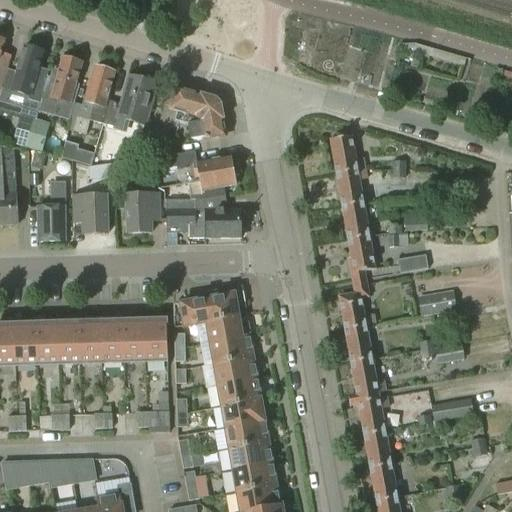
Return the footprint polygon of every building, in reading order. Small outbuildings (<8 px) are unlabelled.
[(0,97),(0,104),(27,112),(26,116),(36,119),(39,106),(37,105),(47,73),(37,70),(42,54),(38,52),(37,49),(30,47),(26,49),(23,48),(15,76),(10,93),(6,92),(5,99),(0,97)] [(61,59),(49,100),(69,106),(81,65),(77,64),(75,60),(68,58),(65,60),(61,59)] [(75,106),(67,133),(95,140),(114,74),(111,73),(108,69),(101,67),(98,69),(94,68),(84,104),(83,103),(81,107),(75,106)] [(108,103),(102,126),(114,129),(117,119),(144,127),(155,85),(128,77),(120,106),(108,103)] [(169,89),(159,124),(177,129),(178,124),(187,127),(190,141),(204,139),(204,141),(224,138),(221,121),(223,121),(220,106),(215,100),(200,95),(200,98),(177,91),(176,92),(169,89)] [(28,150),(36,121),(20,116),(12,145),(28,150)] [(49,125),(36,121),(28,150),(40,153),(49,125)] [(140,160),(153,159),(168,157),(173,143),(147,136),(140,160)] [(350,138),(329,141),(335,175),(365,170),(364,161),(355,162),(350,138)] [(382,140),(379,150),(397,155),(400,145),(382,140)] [(71,164),(75,148),(63,145),(59,160),(71,164)] [(194,155),(168,157),(153,159),(156,176),(174,173),(175,180),(184,186),(188,186),(189,199),(202,197),(201,192),(235,186),(230,158),(196,164),(194,155)] [(374,162),(374,171),(391,171),(391,162),(374,162)] [(392,163),(392,179),(405,180),(406,163),(392,163)] [(365,170),(335,175),(341,208),(362,204),(358,182),(367,181),(365,170)] [(419,189),(441,188),(440,174),(419,175),(419,189)] [(51,209),(36,209),(37,244),(64,243),(63,185),(50,185),(51,209)] [(159,196),(125,197),(126,235),(151,235),(150,222),(160,222),(159,196)] [(105,197),(71,198),(72,225),(82,224),(82,237),(106,236),(105,197)] [(240,240),(239,212),(223,212),(223,211),(204,211),(204,201),(166,202),(166,229),(188,228),(188,240),(205,240),(240,240)] [(362,204),(341,208),(347,241),(368,238),(362,204)] [(427,220),(405,221),(406,233),(427,232),(427,220)] [(401,225),(387,226),(388,234),(401,234),(401,225)] [(407,235),(388,236),(389,249),(399,248),(399,247),(408,246),(407,235)] [(354,295),(338,298),(345,332),(365,329),(376,327),(373,316),(363,318),(359,295),(367,294),(365,281),(364,273),(374,271),(368,238),(347,241),(351,261),(348,261),(352,284),(353,289),(354,295)] [(426,257),(398,262),(400,275),(428,270),(426,257)] [(244,317),(239,290),(215,295),(215,299),(172,307),(172,309),(172,331),(197,326),(244,318),(244,317)] [(450,294),(418,300),(421,318),(453,312),(450,294)] [(248,339),(244,318),(197,326),(200,347),(248,339)] [(144,362),(143,326),(130,327),(130,330),(121,330),(122,363),(144,362)] [(166,362),(165,329),(155,329),(155,326),(143,326),(144,362),(166,362)] [(122,363),(121,330),(112,330),(111,327),(99,328),(100,364),(122,363)] [(100,364),(99,328),(86,328),(87,331),(77,331),(78,365),(100,364)] [(56,365),(55,329),(43,329),(43,332),(34,333),(35,366),(56,365)] [(78,365),(77,331),(68,332),(68,329),(55,329),(56,365),(78,365)] [(365,329),(345,332),(350,366),(371,362),(365,329)] [(0,367),(13,367),(12,330),(0,331),(0,334),(0,333),(0,367)] [(35,366),(34,333),(25,333),(25,330),(12,330),(13,367),(35,366)] [(183,336),(173,336),(173,350),(183,350),(183,336)] [(251,360),(248,339),(200,347),(204,368),(251,360)] [(432,342),(419,344),(421,360),(435,358),(437,365),(462,361),(459,347),(434,352),(432,342)] [(184,364),(183,350),(173,350),(174,364),(184,364)] [(255,381),(251,360),(204,368),(202,368),(200,369),(201,369),(204,389),(216,387),(255,381)] [(371,362),(350,366),(356,399),(387,393),(385,383),(375,385),(371,362)] [(184,372),(174,372),(174,386),(184,386),(184,372)] [(259,402),(255,381),(216,387),(216,388),(220,409),(259,402)] [(378,400),(357,404),(363,436),(384,432),(378,400)] [(185,402),(175,402),(175,416),(185,415),(185,402)] [(263,422),(259,403),(259,402),(220,409),(224,430),(263,423),(263,422)] [(469,402),(430,409),(432,423),(471,416),(469,402)] [(147,429),(147,414),(136,414),(137,429),(147,429)] [(168,414),(167,414),(147,414),(147,429),(168,429),(168,414)] [(104,430),(103,415),(93,415),(93,430),(104,430)] [(185,415),(175,416),(176,429),(186,429),(185,415)] [(60,432),(60,417),(50,417),(50,432),(60,432)] [(429,417),(415,419),(417,428),(430,425),(429,417)] [(15,433),(15,418),(6,418),(6,433),(15,433)] [(24,418),(15,418),(15,433),(24,433),(24,418)] [(267,444),(263,425),(263,423),(224,430),(228,452),(267,445),(267,444)] [(384,432),(363,436),(369,469),(390,466),(384,432)] [(484,440),(470,442),(472,459),(486,457),(484,440)] [(187,442),(177,444),(179,457),(189,456),(187,442)] [(271,466),(267,445),(228,452),(231,472),(231,473),(271,466)] [(192,469),(189,456),(179,457),(182,471),(192,469)] [(71,487),(67,462),(45,463),(50,491),(71,487)] [(92,462),(84,462),(67,462),(71,487),(95,483),(92,462)] [(28,488),(24,463),(0,464),(0,469),(4,493),(28,488)] [(50,491),(45,463),(24,463),(28,488),(47,485),(48,491),(50,491)] [(274,487),(271,466),(231,473),(235,494),(274,487)] [(390,466),(369,469),(375,502),(396,499),(390,466)] [(116,496),(95,500),(97,511),(124,511),(133,510),(129,485),(125,486),(123,474),(110,476),(112,488),(115,488),(116,496)] [(195,487),(194,481),(192,474),(183,476),(185,489),(195,487)] [(511,482),(495,486),(496,496),(511,493),(511,482)] [(197,501),(195,487),(185,489),(188,503),(197,501)] [(278,507),(275,488),(274,487),(235,494),(235,495),(238,511),(258,511),(280,508),(280,507),(278,507)] [(459,488),(445,489),(446,498),(460,496),(459,488)] [(398,511),(396,499),(375,502),(376,511),(398,511)] [(96,511),(89,511),(97,511),(95,500),(94,500),(96,511)]
